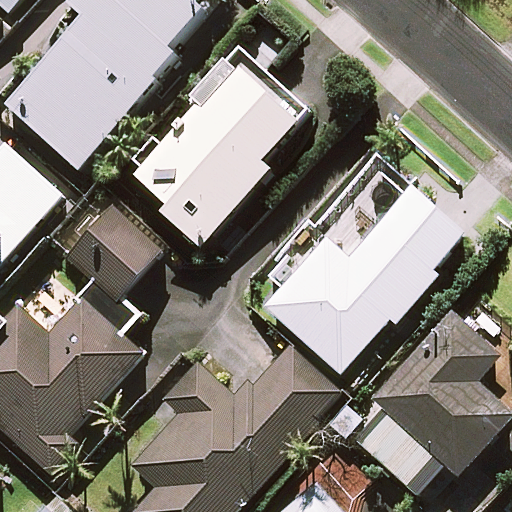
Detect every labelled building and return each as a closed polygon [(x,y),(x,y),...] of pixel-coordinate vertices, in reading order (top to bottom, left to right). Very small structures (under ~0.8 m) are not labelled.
[(23,0),(0,0),(0,4),(10,14),(23,0)] [(214,10),(202,0),(90,0),(82,10),(94,20),(15,111),(85,173),(183,61),(175,54),(214,10)] [(312,119),(245,56),(203,101),(209,107),(143,178),(177,210),(171,216),(208,250),(278,174),(269,166),(312,119)] [(0,264),(49,212),(0,167),(0,264)] [(74,437),(145,357),(129,343),(150,319),(129,301),(170,254),(117,208),(69,263),(88,279),(72,298),(48,277),(0,331),(0,430),(56,480),(85,447),(74,437)] [(407,308),(334,243),(272,311),(345,377),(407,308)] [(503,357),(455,314),(379,400),(394,414),(365,447),(422,498),(449,468),(463,480),(511,424),(511,411),(480,383),(503,357)] [(245,511),(346,397),(294,351),(246,404),(203,366),(166,408),(155,398),(135,421),(161,444),(139,469),(165,492),(147,511),(245,511)] [(343,511),(321,487),(292,511),(343,511)]
